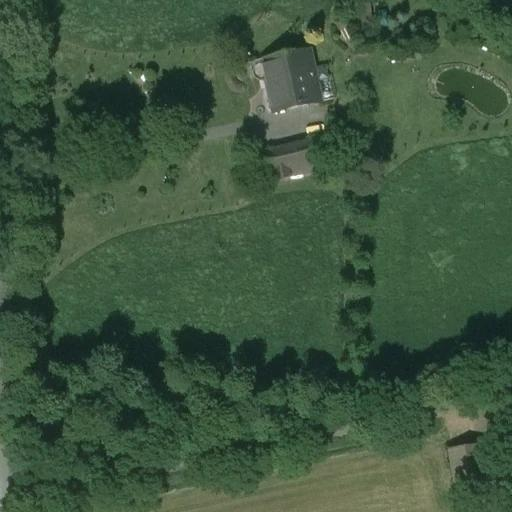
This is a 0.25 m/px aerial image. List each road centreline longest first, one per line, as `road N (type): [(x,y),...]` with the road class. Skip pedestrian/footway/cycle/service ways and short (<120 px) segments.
road 1 (unclassified): [(511,391),(14,504)]
road 2 (unclassified): [(5,0),(14,504)]
